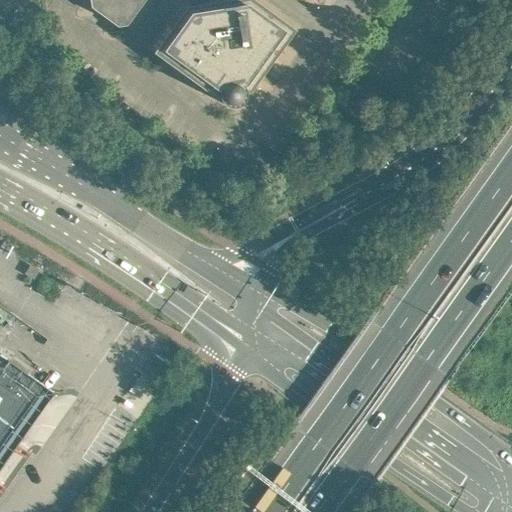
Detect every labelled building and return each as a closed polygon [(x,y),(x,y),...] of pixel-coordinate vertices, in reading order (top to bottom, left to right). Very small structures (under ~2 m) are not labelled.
[(90,0),(92,7),(118,26),(126,25),(143,0),(90,0)] [(216,97),(220,97),(221,101),(224,104),(228,106),(232,107),(236,106),(240,104),(243,101),(245,97),(245,93),(249,92),(293,31),(250,0),(239,0),(230,1),(231,8),(207,12),(206,5),(187,8),(155,53),(216,97)] [(24,274),(33,279),(39,270),(30,265),(24,274)] [(0,458),(45,395),(0,362),(0,458)] [(138,378),(129,392),(139,398),(148,384),(138,378)]
